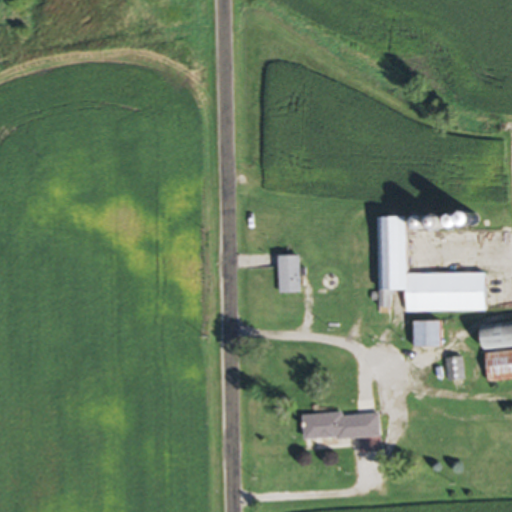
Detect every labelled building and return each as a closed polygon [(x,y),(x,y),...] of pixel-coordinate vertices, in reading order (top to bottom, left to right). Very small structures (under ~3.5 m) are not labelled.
[(386,311),(395,311),(395,293),(411,293),(411,315),(491,315),(491,277),(414,277),(414,220),(386,221),(386,311)] [(306,296),(305,259),(285,259),(285,296),(306,296)] [(421,324),(421,350),(447,350),(447,324),(421,324)] [(511,382),(511,326),(485,328),(487,354),(491,354),(493,384),(511,382)] [(450,361),(452,385),(469,383),(467,360),(450,361)] [(310,443),(362,441),(362,455),(387,455),(386,415),(309,417),(310,443)] [(468,444),(468,428),(427,428),(427,444),(468,444)]
